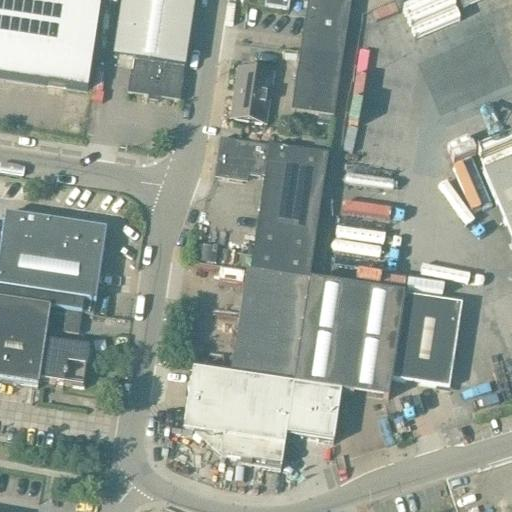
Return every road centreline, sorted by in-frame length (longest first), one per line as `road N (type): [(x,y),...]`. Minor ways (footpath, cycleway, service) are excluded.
road 1 (unknown): [(511,86),(452,110),(437,134),(429,176),(452,253),(495,310),(511,312)]
road 2 (unclassified): [(138,479),(129,451),(159,250),(179,186)]
road 3 (unclassified): [(300,511),(511,443)]
road 4 (unclassified): [(179,186),(213,0)]
road 5 (unclassified): [(179,186),(0,156)]
